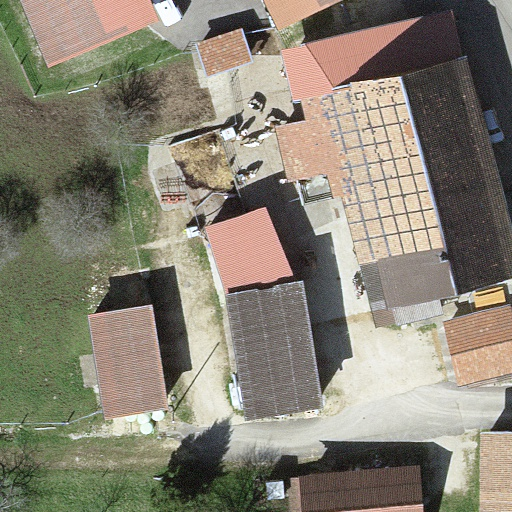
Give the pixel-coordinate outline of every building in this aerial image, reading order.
[(119,0),(38,0),(61,51),(129,22),(119,0)] [(511,271),(451,23),(288,62),(303,126),(278,132),(290,182),(315,176),(320,198),(344,193),(371,305),(511,271)] [(235,39),(188,49),(194,78),(241,68),(235,39)] [(279,283),(217,296),(243,417),(305,404),(279,283)] [(511,355),(503,312),(441,324),(452,384),(511,372),(511,355)] [(128,314),(81,323),(98,414),(146,405),(128,314)] [(511,511),(511,436),(473,436),(472,511),(511,511)] [(419,511),(415,469),(300,480),(302,511),(419,511)]
